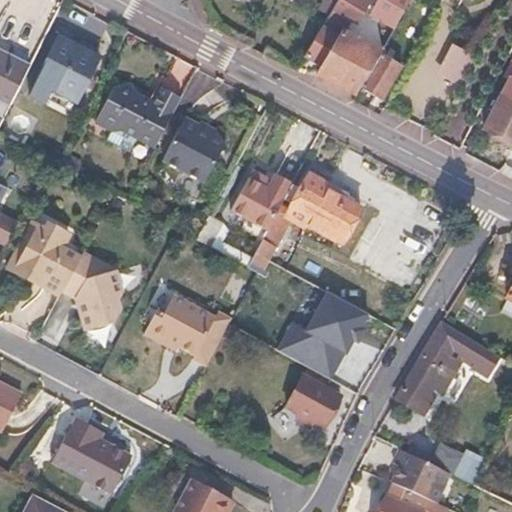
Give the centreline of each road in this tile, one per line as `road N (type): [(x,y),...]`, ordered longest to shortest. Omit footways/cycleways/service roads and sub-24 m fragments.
road 1 (tertiary): [(496,195),(153,18)]
road 2 (residential): [(0,338),(319,510)]
road 3 (residential): [(496,195),(370,403),(319,510)]
